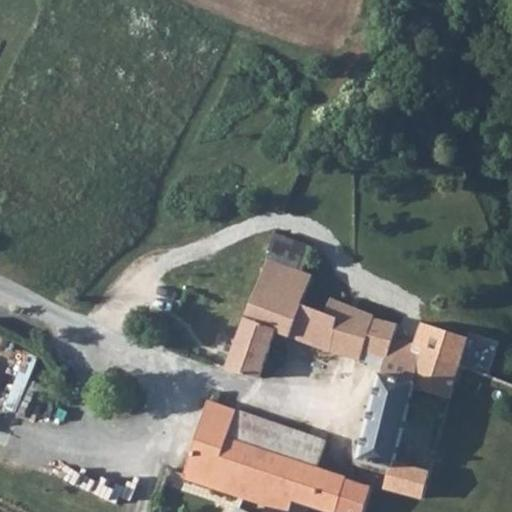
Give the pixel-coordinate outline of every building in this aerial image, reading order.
[(233,366),(231,370),(231,373),(262,382),(278,335),(364,365),(366,356),(386,361),(363,463),(392,474),(387,489),(424,500),(434,464),(406,435),(417,394),(451,405),(461,371),(414,354),(410,349),(392,342),(397,327),(373,322),(372,319),(331,302),(324,315),(303,306),(312,277),(270,261),(240,344),(233,366)] [(240,344),(229,340),(221,361),(233,366),(240,344)] [(220,364),(231,370),(233,366),(221,361),(220,364)] [(326,380),(324,390),(335,393),(338,380),(334,379),(336,373),(331,372),(331,364),(321,361),(317,377),(326,380)] [(193,465),(188,481),(277,511),(297,511),(299,507),(314,511),(337,511),(347,482),(321,473),(330,444),(239,414),(229,443),(208,436),(202,434),(196,454),(193,465)] [(337,511),(395,511),(396,509),(386,505),(389,495),(347,482),(337,511)]
